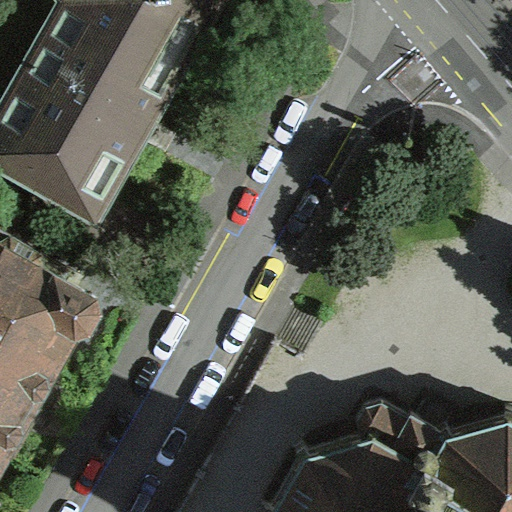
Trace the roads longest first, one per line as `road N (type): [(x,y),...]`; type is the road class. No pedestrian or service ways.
road 1 (residential): [(100,511),(304,163),(422,11)]
road 2 (primary): [(422,11),(511,110)]
